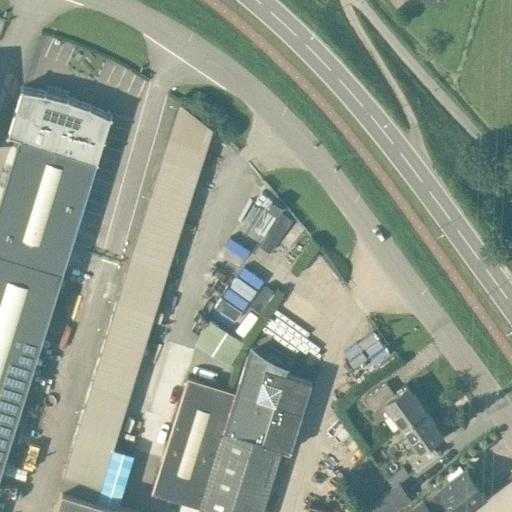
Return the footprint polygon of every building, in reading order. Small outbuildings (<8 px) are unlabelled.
[(0,205),(0,472),(98,160),(113,115),(93,105),(71,97),(48,91),(25,87),(11,133),(22,136),(0,205)] [(236,390),(200,505),(224,511),(261,511),(282,446),(290,448),(311,380),(285,372),(287,365),(248,352),(236,390)] [(152,490),(200,505),(236,390),(190,375),(152,490)] [(385,402),(402,425),(425,409),(407,384),(395,393),(387,381),(365,397),(374,410),(385,402)] [(407,456),(417,469),(439,453),(430,441),(442,433),(425,409),(402,425),(418,448),(407,456)] [(460,511),(486,494),(466,466),(403,511),(460,511)] [(381,493),(393,510),(411,497),(399,480),(381,493)] [(55,511),(143,511),(63,487),(55,511)] [(361,507),(364,511),(392,511),(379,494),(361,507)]
